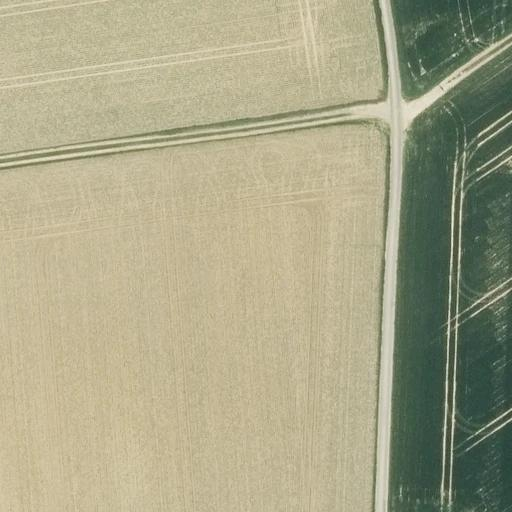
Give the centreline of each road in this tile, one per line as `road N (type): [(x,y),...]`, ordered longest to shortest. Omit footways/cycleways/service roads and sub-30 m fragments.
road 1 (track): [(381,511),(402,117),(382,0)]
road 2 (track): [(400,101),(359,114),(0,163)]
road 3 (track): [(511,43),(402,117)]
